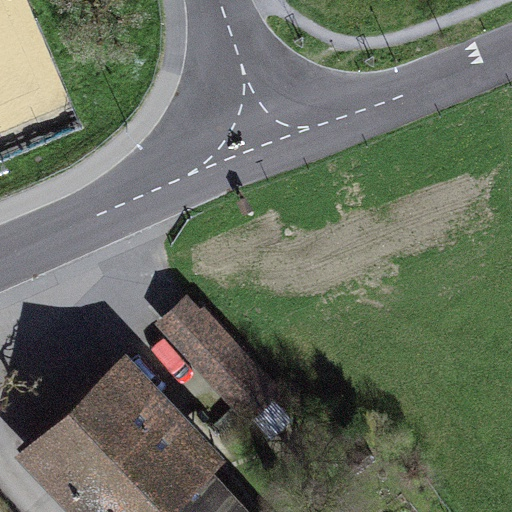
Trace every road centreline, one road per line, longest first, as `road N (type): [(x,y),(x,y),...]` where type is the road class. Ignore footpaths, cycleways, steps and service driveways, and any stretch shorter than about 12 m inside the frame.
road 1 (residential): [(268,144),(0,260)]
road 2 (unclassified): [(511,49),(268,144)]
road 3 (residential): [(218,0),(268,144)]
